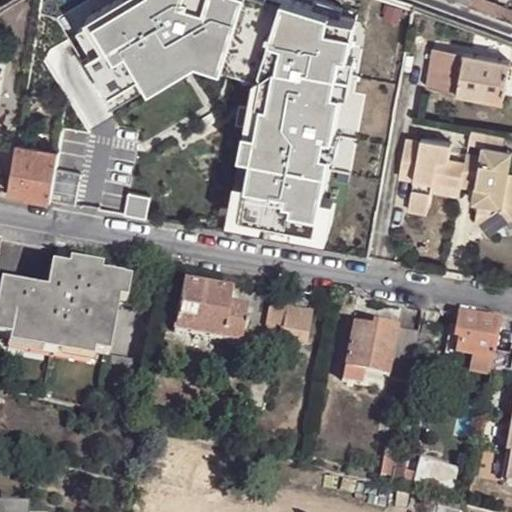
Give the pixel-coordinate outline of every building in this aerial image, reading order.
[(271,0),(108,0),(60,29),(112,111),(142,93),(147,100),(193,72),(267,91),(239,225),(312,237),(353,24),(271,0)] [(468,0),(467,7),(481,12),(485,0),(483,0),(468,0)] [(481,12),(511,23),(511,10),(485,0),(481,12)] [(511,61),(436,48),(428,87),(504,101),(511,61)] [(461,186),(465,164),(449,161),(452,144),(422,139),(421,143),(406,140),(401,169),(416,172),(415,181),(410,211),(428,214),(432,190),(433,189),(439,185),(461,188),(461,186)] [(58,151),(18,144),(10,193),(50,200),(58,151)] [(482,147),(481,154),(510,159),(511,151),(482,147)] [(466,155),(465,164),(461,186),(476,188),(473,200),(478,201),(475,219),(486,235),(511,217),(511,216),(511,179),(507,178),(508,174),(510,159),(481,154),(481,157),(466,155)] [(400,178),(415,181),(416,172),(401,169),(400,178)] [(460,195),(461,188),(439,185),(433,189),(432,190),(460,195)] [(0,338),(104,357),(106,354),(118,280),(48,267),(45,291),(0,283),(0,338)] [(223,342),(229,307),(231,292),(182,284),(173,334),(223,342)] [(312,314),(269,306),(266,329),(280,331),(279,342),(306,346),(312,314)] [(246,310),(229,307),(223,342),(240,345),(246,310)] [(354,314),(352,324),(358,325),(359,321),(360,315),(354,314)] [(492,353),(498,323),(459,315),(456,333),(461,334),(457,354),(472,357),(491,361),(492,353)] [(368,373),(376,329),(358,325),(352,324),(344,368),(362,372),(368,373)] [(377,324),(376,329),(368,373),(388,377),(389,372),(397,328),(397,327),(377,324)] [(389,372),(410,375),(417,342),(418,332),(397,328),(389,372)] [(505,377),(511,379),(511,368),(507,352),(506,357),(492,353),(491,361),(488,377),(504,381),(505,377)] [(135,359),(106,354),(104,357),(99,386),(127,391),(135,359)] [(469,374),(488,377),(491,361),(472,357),(469,374)] [(360,384),(362,372),(344,368),(342,381),(360,384)] [(0,396),(11,399),(13,392),(0,388),(0,396)] [(381,475),(392,478),(393,471),(396,450),(385,448),(381,475)] [(396,450),(393,471),(402,473),(405,452),(396,450)] [(224,511),(177,500),(174,511),(224,511)]
